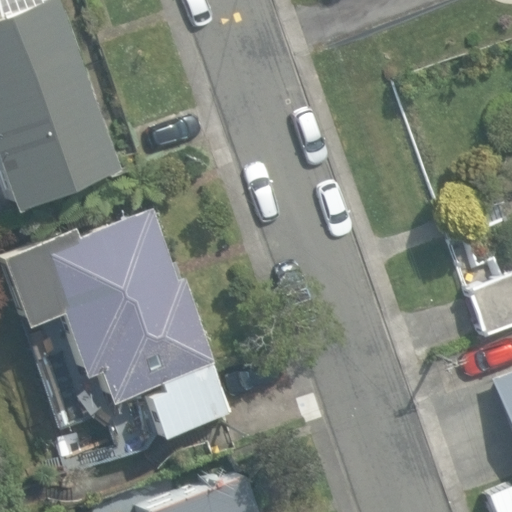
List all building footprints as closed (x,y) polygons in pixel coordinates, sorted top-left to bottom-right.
[(23,0),(0,8),(0,201),(1,203),(110,165),(52,0),(23,0)] [(138,392),(152,434),(215,413),(146,204),(0,252),(0,275),(12,310),(45,300),(68,370),(85,365),(95,395),(150,377),(153,387),(138,392)] [(511,269),(459,286),(475,338),(511,326),(511,269)] [(511,373),(493,381),(511,430),(511,373)] [(248,511),(234,470),(133,503),(136,511),(248,511)]
